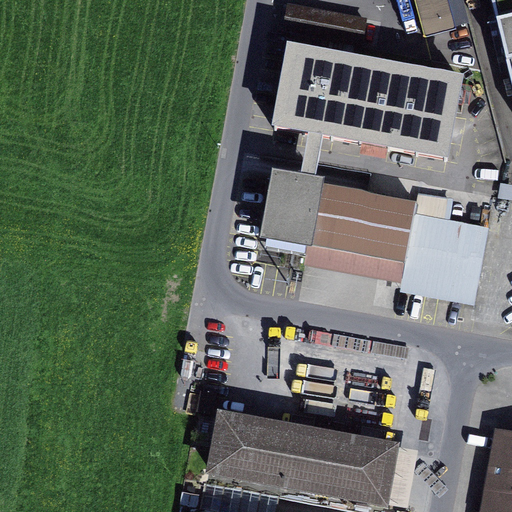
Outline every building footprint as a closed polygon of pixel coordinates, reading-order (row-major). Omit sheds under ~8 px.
[(452,0),(411,0),(424,43),(462,33),(452,0)] [(511,0),(500,0),(511,53),(511,0)] [(365,47),(367,29),(285,21),(284,40),(365,47)] [(467,88),(292,57),(279,128),(454,159),(467,88)] [(332,187),(279,177),(266,243),(319,253),(332,187)] [(418,214),(420,204),(332,187),(319,253),(317,266),(404,283),(418,214)] [(475,297),(489,228),(418,214),(404,283),(475,297)] [(392,511),(404,454),(229,420),(218,481),(379,511),(392,511)] [(511,511),(511,439),(504,438),(491,511),(511,511)] [(221,506),(223,491),(206,489),(205,504),(221,506)]
